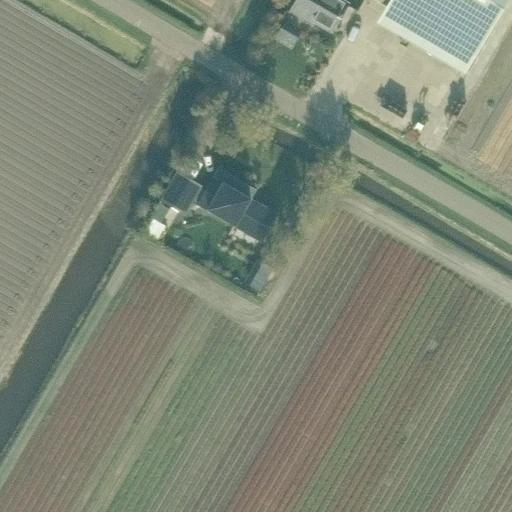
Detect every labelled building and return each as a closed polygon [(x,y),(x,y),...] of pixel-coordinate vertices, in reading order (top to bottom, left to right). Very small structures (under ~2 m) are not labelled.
[(297,0),(291,10),(304,18),(305,15),(332,32),(348,6),(337,0),(297,0)] [(374,0),(471,59),(507,0),(374,0)] [(217,41),(225,34),(215,22),(207,29),(217,41)] [(283,26),(275,40),(291,49),(299,35),(283,26)] [(205,192),(201,190),(194,202),(198,204),(197,206),(260,242),(276,214),(249,199),(247,202),(229,191),(236,180),(218,170),(205,192)] [(201,190),(203,187),(177,172),(160,201),(186,216),(194,202),(201,190)] [(242,273),(261,283),(266,272),(248,262),(242,273)]
